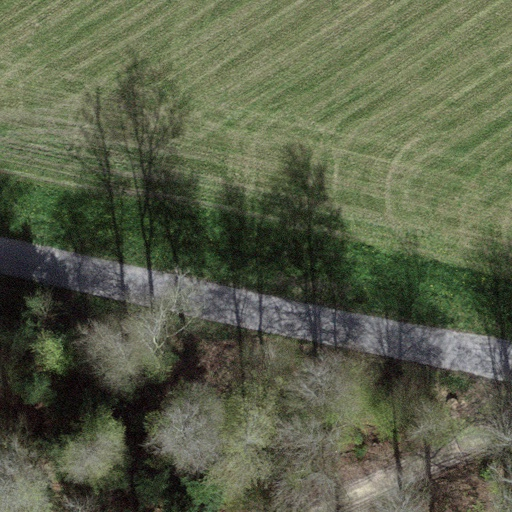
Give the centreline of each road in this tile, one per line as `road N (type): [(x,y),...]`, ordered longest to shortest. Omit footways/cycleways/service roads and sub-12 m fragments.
road 1 (unclassified): [(0,250),(511,358)]
road 2 (track): [(329,511),(511,426)]
